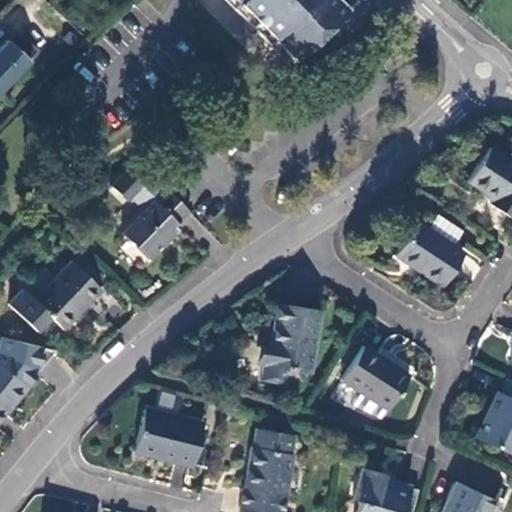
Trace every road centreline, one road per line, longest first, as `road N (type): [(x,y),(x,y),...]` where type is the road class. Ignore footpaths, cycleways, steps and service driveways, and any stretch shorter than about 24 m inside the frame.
road 1 (unclassified): [(31,468),(127,363),(302,229)]
road 2 (unclassified): [(302,229),(436,129),(482,72)]
road 3 (residential): [(302,229),(339,277),(461,350)]
road 4 (unclassified): [(31,468),(192,511)]
